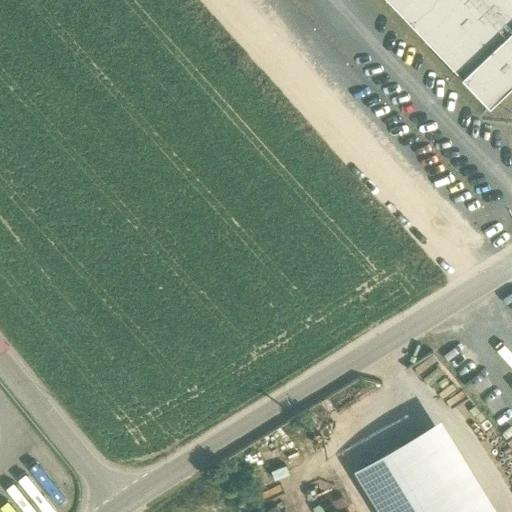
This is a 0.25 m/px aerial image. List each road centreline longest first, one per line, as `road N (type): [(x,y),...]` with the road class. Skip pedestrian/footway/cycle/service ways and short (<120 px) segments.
road 1 (tertiary): [(118,501),(511,262)]
road 2 (unknown): [(365,0),(511,162)]
